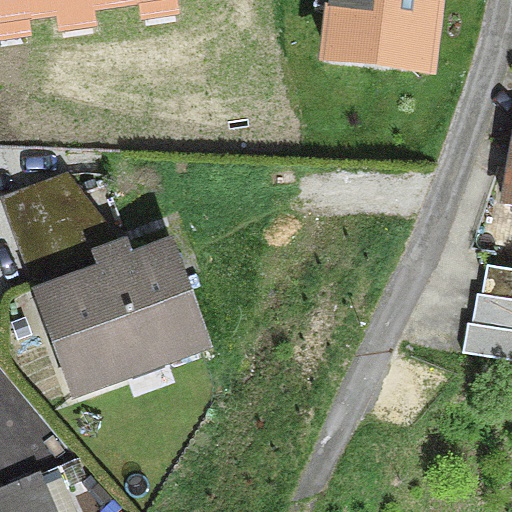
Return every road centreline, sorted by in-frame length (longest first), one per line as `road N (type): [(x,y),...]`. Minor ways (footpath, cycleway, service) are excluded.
road 1 (residential): [(336,390),(432,204),(496,0)]
road 2 (track): [(285,511),(336,390)]
